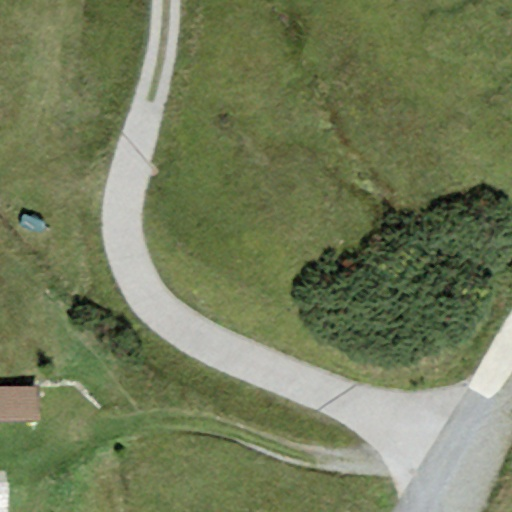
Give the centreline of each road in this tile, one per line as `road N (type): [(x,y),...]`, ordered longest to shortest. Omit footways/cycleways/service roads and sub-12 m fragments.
road 1 (track): [(424,478),(151,411),(54,442)]
road 2 (track): [(141,259),(185,325),(282,365),(399,400),(474,390)]
road 3 (track): [(145,0),(128,156),(141,259)]
road 4 (track): [(474,390),(406,511)]
